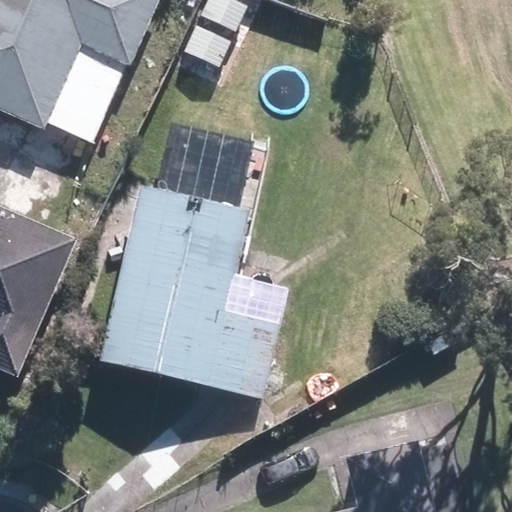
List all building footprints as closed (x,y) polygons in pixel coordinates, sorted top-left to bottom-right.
[(168,0),(0,0),(0,101),(101,148),(168,0)] [(285,123),(321,28),(248,0),(220,72),(189,61),(181,82),(240,104),(236,113),(263,124),(266,116),(285,123)] [(260,207),(151,184),(113,361),(276,395),(301,280),(247,268),(260,207)] [(85,236),(0,198),(0,362),(24,373),(85,236)] [(446,511),(425,428),(351,446),(364,498),(309,511),(446,511)]
